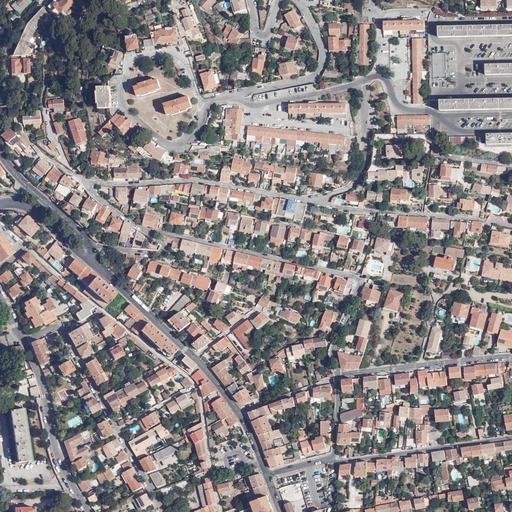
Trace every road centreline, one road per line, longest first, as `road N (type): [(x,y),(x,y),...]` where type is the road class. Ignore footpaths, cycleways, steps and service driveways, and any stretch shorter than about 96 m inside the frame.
road 1 (residential): [(336,375),(331,352),(360,279),(142,230)]
road 2 (residential): [(199,116),(188,138),(161,141),(122,103),(130,59),(183,56),(203,104)]
road 3 (residential): [(91,185),(196,179),(313,201)]
road 4 (residential): [(86,511),(62,472),(24,341)]
road 5 (tertiary): [(332,462),(511,437)]
road 6 (tertiary): [(511,356),(336,375)]
road 7 (residential): [(313,201),(483,220)]
road 8 (residential): [(242,93),(308,79),(321,66),(322,47),(296,0)]
road 9 (residential): [(24,341),(57,325),(115,431)]
road 10 (residential): [(313,201),(346,188),(364,165),(360,81)]
road 11 (secondary): [(99,266),(195,358)]
road 12 (residential): [(360,81),(252,105),(242,93)]
road 13 (secondary): [(0,152),(87,243)]
road 14 (secondary): [(0,204),(26,205),(99,266)]
